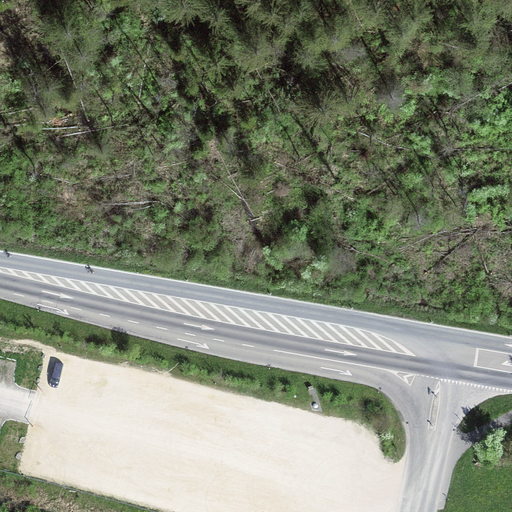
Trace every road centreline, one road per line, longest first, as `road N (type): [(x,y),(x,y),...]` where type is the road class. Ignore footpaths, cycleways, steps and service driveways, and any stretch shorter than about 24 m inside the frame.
road 1 (tertiary): [(449,355),(0,268)]
road 2 (unclassified): [(449,355),(411,511)]
